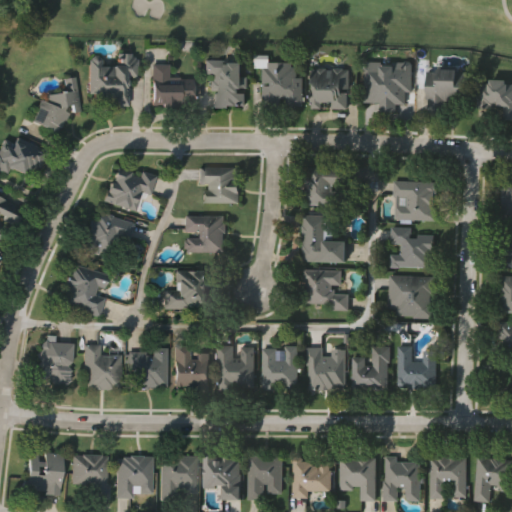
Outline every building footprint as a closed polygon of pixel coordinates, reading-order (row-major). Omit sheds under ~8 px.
[(92,99),(92,92),(87,92),(88,58),(89,58),(90,55),(93,54),(96,54),(98,56),(99,58),(101,58),(100,65),(116,64),(116,52),(129,52),(129,55),(133,55),(133,58),(136,58),(136,76),(126,76),(125,85),(127,85),(127,105),(121,105),(121,106),(110,106),(110,99),(92,99)] [(244,62),(244,75),(249,76),(249,87),(244,87),(244,88),(240,88),(240,92),(247,93),(246,105),(229,105),(229,107),(213,107),(213,92),(216,92),(216,89),(209,89),(209,79),(212,79),(212,73),(203,72),(203,58),(223,58),(223,64),(231,64),(231,62),(244,62)] [(380,102),(364,102),(365,61),(413,61),(413,92),(406,92),(406,104),(397,104),(397,113),(380,112),(380,102)] [(179,77),(192,77),(192,104),(151,104),(151,62),(167,62),(167,76),(179,76),(179,77)] [(279,108),(262,108),(262,69),(269,69),(269,62),(292,63),(292,68),(296,68),(297,77),(302,77),(303,105),(287,106),(286,99),(280,99),(279,108)] [(429,99),(427,99),(427,71),(436,71),(436,67),(457,68),(457,71),(467,71),(467,102),(446,102),(446,114),(429,114),(429,99)] [(350,69),(349,89),(345,89),(345,93),(347,93),(347,108),(331,108),(331,102),(322,102),(322,108),(312,108),(312,103),(310,103),(310,68),(350,69)] [(63,89),(61,79),(71,76),(79,108),(70,111),(69,104),(65,104),(62,109),(66,112),(57,132),(30,119),(40,98),(45,101),(44,94),(63,89)] [(477,107),(478,82),(490,83),(490,79),(507,79),(507,83),(511,83),(511,120),(503,120),(503,107),(477,107)] [(1,174),(0,173),(0,144),(1,142),(12,147),(15,139),(45,153),(37,170),(34,168),(32,172),(28,170),(26,175),(22,173),(21,175),(4,167),(1,174)] [(239,165),(239,179),(241,179),(241,203),(202,203),(202,188),(209,188),(209,182),(198,182),(198,165),(239,165)] [(352,184),(332,184),(332,190),(355,190),(355,205),(305,204),(306,189),(308,189),(308,184),(306,184),(306,174),(311,174),(311,166),(321,167),(321,168),(327,168),(327,167),(352,167),(352,184)] [(151,196),(140,193),(136,210),(101,201),(103,193),(105,193),(107,183),(112,184),(115,168),(130,171),(129,178),(137,180),(139,171),(155,175),(151,196)] [(395,218),(396,196),(394,196),(395,178),(440,181),(440,193),(435,193),(435,206),(439,207),(438,220),(395,218)] [(511,181),(511,220),(502,220),(503,187),(505,188),(505,181),(511,181)] [(0,241),(0,195),(7,199),(5,202),(22,211),(15,224),(0,216),(0,225),(7,229),(0,241)] [(133,238),(118,234),(114,254),(98,250),(98,253),(83,250),(85,241),(82,240),(85,226),(89,227),(90,216),(95,217),(96,210),(137,219),(133,238)] [(183,247),(183,239),(187,239),(187,235),(199,235),(199,229),(184,229),(184,213),(226,214),(226,221),(228,221),(228,232),(226,232),(226,241),(228,241),(228,251),(185,251),(185,247),(183,247)] [(301,261),(302,227),(305,227),(305,217),(334,218),(332,243),(348,243),(347,264),(301,261)] [(391,267),(391,255),(401,256),(401,246),(392,245),(393,229),(413,229),(413,239),(418,240),(419,235),(435,236),(434,253),(432,253),(431,268),(391,267)] [(511,230),(511,266),(502,266),(503,254),(501,254),(502,242),(501,242),(501,230),(511,230)] [(104,297),(97,317),(83,312),(85,309),(73,304),(69,307),(62,305),(62,296),(68,294),(68,293),(63,294),(61,288),(64,284),(62,283),(66,272),(70,273),(74,264),(108,277),(104,288),(96,285),(93,293),(104,297)] [(174,268),(208,269),(208,306),(189,306),(189,308),(162,307),(162,288),(173,288),(174,268)] [(343,285),(335,285),(335,288),(338,288),(338,293),(350,293),(350,310),(331,310),(331,304),(307,304),(307,295),(303,295),(303,285),(307,285),(307,281),(305,280),(305,268),(344,269),(343,285)] [(390,274),(438,275),(437,294),(432,294),(431,302),(435,302),(435,318),(415,318),(415,315),(398,314),(398,309),(389,309),(390,274)] [(511,275),(511,310),(500,310),(501,275),(511,275)] [(511,319),(511,360),(504,360),(505,337),(498,337),(499,325),(500,325),(500,319),(511,319)] [(72,361),(70,361),(67,365),(69,370),(69,377),(69,380),(60,386),(58,383),(55,386),(52,383),(52,385),(44,376),(38,383),(30,383),(31,375),(39,368),(36,363),(38,360),(33,354),(37,348),(37,345),(44,338),(45,341),(72,341),(72,361)] [(122,354),(121,389),(81,389),(81,343),(101,343),(101,354),(122,354)] [(210,353),(210,391),(194,390),(194,388),(187,388),(187,386),(173,386),(174,344),(191,345),(190,359),(197,360),(197,353),(210,353)] [(391,362),(391,391),(354,391),(354,357),(366,357),(366,365),(373,365),(373,345),(392,345),(392,362),(391,362)] [(439,350),(438,385),(423,384),(423,389),(409,388),(409,384),(397,383),(399,345),(414,346),(413,359),(424,360),(424,350),(439,350)] [(256,347),(256,389),(236,389),(236,392),(218,392),(218,346),(234,347),(234,359),(240,359),(241,347),(256,347)] [(300,347),(299,390),(287,390),(287,388),(282,388),(282,386),(278,385),(278,393),(262,393),(262,349),(277,350),(277,360),(284,360),(284,347),(300,347)] [(167,348),(167,388),(147,388),(146,391),(132,391),(133,371),(127,371),(127,351),(144,351),(144,355),(151,356),(151,348),(167,348)] [(347,351),(347,389),(338,389),(338,391),(310,391),(309,368),(306,368),(306,348),(324,348),(324,357),(333,357),(333,351),(347,351)] [(62,453),(58,496),(43,494),(43,491),(31,490),(31,492),(21,492),(22,480),(23,480),(26,454),(37,455),(37,460),(40,460),(41,451),(62,453)] [(106,454),(106,496),(90,496),(90,484),(71,484),(71,453),(79,454),(79,451),(99,452),(99,454),(106,454)] [(198,491),(183,491),(183,485),(176,485),(175,499),(159,498),(160,455),(170,455),(170,457),(174,457),(174,453),(198,454),(198,491)] [(132,499),(115,499),(115,460),(120,460),(120,458),(127,458),(127,455),(141,455),(141,458),(153,458),(153,494),(137,494),(138,488),(132,488),(132,499)] [(361,501),(361,486),(354,486),(354,491),(341,491),(340,455),(352,455),(352,458),(358,458),(358,455),(372,455),(372,457),(379,457),(379,501),(361,501)] [(468,497),(454,497),(454,484),(446,484),(446,499),(430,499),(431,457),(437,457),(437,455),(459,456),(459,457),(469,458),(468,497)] [(285,494),(269,494),(269,484),(265,484),(265,500),(248,500),(249,456),(285,456),(285,494)] [(406,501),(406,488),(400,488),(400,501),(384,501),(384,481),(386,481),(387,456),(399,456),(399,461),(418,461),(418,464),(421,464),(421,476),(424,476),(424,484),(423,484),(422,501),(406,501)] [(223,499),(223,486),(217,486),(217,489),(204,489),(204,457),(243,457),(243,500),(223,499)] [(332,472),(334,472),(334,492),(310,492),(310,499),(294,499),(294,457),(304,457),(304,462),(315,462),(315,466),(320,466),(320,463),(332,463),(332,472)] [(479,457),(511,460),(511,492),(501,491),(501,486),(492,485),(490,503),(475,501),(479,457)]
